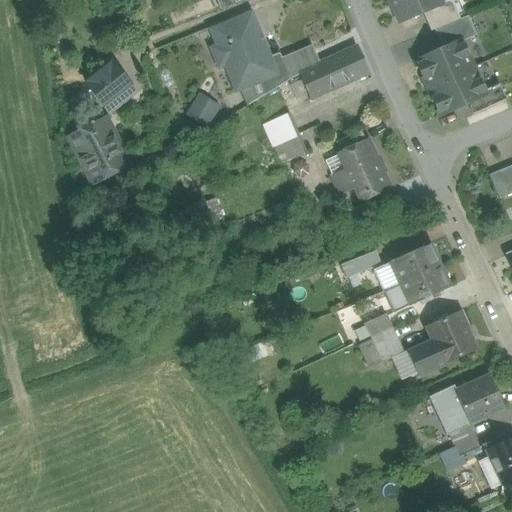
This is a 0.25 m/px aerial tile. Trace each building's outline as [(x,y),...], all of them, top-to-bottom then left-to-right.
[(389,0),(399,22),(424,12),(443,4),(441,0),(389,0)] [(451,0),(443,4),(424,12),(432,31),(435,29),(461,18),(452,0),(451,0)] [(268,59),(250,14),(213,30),(238,90),(260,81),(275,75),(268,59)] [(443,49),(464,40),(479,34),(471,14),(461,18),(435,29),(443,49)] [(475,68),(464,40),(443,49),(416,60),(427,88),(475,68)] [(318,65),(300,74),(300,75),(311,99),(369,73),(357,47),(318,65)] [(312,51),(283,63),(290,79),(290,80),(300,75),(300,74),(318,65),(312,51)] [(279,54),(268,59),(275,75),(260,81),(266,95),(290,80),(290,79),(283,63),(279,54)] [(439,117),(469,104),(487,97),(484,90),(475,68),(427,88),(439,117)] [(110,74),(95,80),(104,103),(119,97),(110,74)] [(487,97),(469,104),(474,117),(507,103),(499,84),(484,90),(487,97)] [(201,97),(189,119),(196,123),(191,132),(197,135),(202,126),(206,129),(218,106),(201,97)] [(306,154),(288,114),(264,125),(282,164),(306,154)] [(94,123),(93,121),(90,123),(91,124),(69,136),(94,185),(130,167),(105,117),(94,123)] [(361,131),(336,143),(341,154),(367,142),(361,131)] [(155,135),(144,140),(150,151),(161,146),(155,135)] [(341,154),(339,154),(347,170),(332,177),(340,194),(355,188),(361,201),(390,187),(368,141),(367,142),(341,154)] [(325,161),(332,177),(347,170),(339,154),(325,161)] [(511,164),(489,174),(499,199),(511,193),(511,164)] [(290,202),(275,206),(280,221),(295,217),(290,202)] [(429,245),(391,262),(401,284),(439,266),(429,245)] [(353,261),(358,274),(372,268),(381,265),(376,251),(353,261)] [(353,261),(342,265),(347,278),(358,274),(353,261)] [(381,265),(372,268),(383,292),(401,284),(391,262),(381,265)] [(439,266),(401,284),(411,306),(449,288),(439,266)] [(401,284),(383,292),(393,314),(411,306),(401,284)] [(303,285),(288,292),(295,306),(309,299),(303,285)] [(460,312),(427,327),(434,342),(408,353),(419,377),(476,351),(466,329),(468,329),(460,312)] [(386,315),(365,324),(371,337),(392,328),(386,315)] [(392,328),(371,337),(383,362),(404,353),(392,328)] [(489,377),(455,392),(469,424),(470,425),(504,409),(489,377)] [(455,392),(453,388),(432,398),(448,433),(469,424),(455,392)] [(284,401),(275,406),(281,416),(289,411),(284,401)] [(469,424),(448,433),(454,447),(475,438),(469,424)] [(475,438),(454,447),(461,461),(482,452),(475,438)] [(511,438),(485,450),(488,455),(502,485),(511,480),(511,438)] [(454,447),(438,455),(445,473),(462,465),(461,461),(454,447)] [(488,455),(473,462),(486,492),(502,485),(488,455)]
